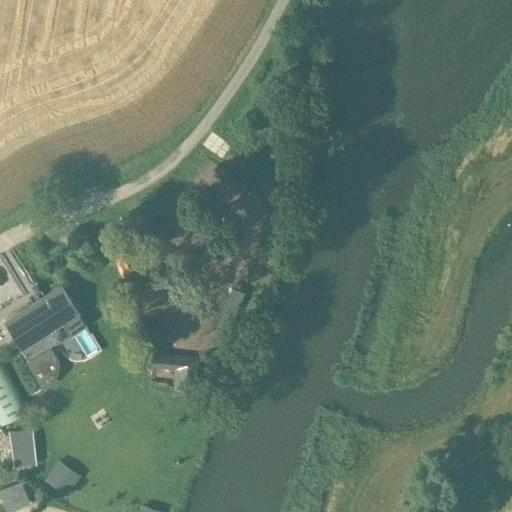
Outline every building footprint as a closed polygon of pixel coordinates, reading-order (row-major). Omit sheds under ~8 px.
[(20,346),(77,310),(60,283),(3,319),(20,346)] [(53,345),(27,360),(41,383),(67,368),(53,345)] [(174,369),(171,388),(185,389),(187,370),(192,371),(193,357),(178,355),(178,354),(151,351),(150,366),(174,369)] [(0,357),(0,424),(27,410),(0,357)] [(8,468),(38,465),(34,428),(4,431),(8,468)] [(45,477),(61,489),(74,472),(58,460),(45,477)] [(138,511),(162,511),(164,508),(142,502),(138,511)]
